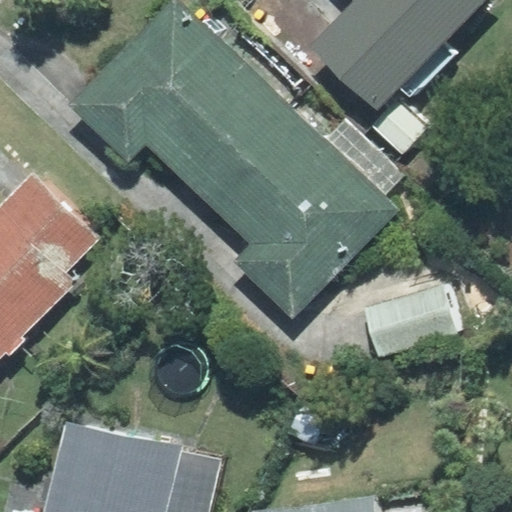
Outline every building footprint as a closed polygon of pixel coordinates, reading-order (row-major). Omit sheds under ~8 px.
[(146,143),(207,201),(294,110),(179,0),(172,0),(71,106),(129,161),(146,143)] [(445,41),(484,0),(356,0),(357,1),(314,44),(378,106),(398,85),(411,97),(456,51),(445,41)] [(327,141),(294,110),(207,201),(251,243),(233,261),(293,318),(398,210),(382,195),(402,175),(346,121),(327,141)] [(0,355),(5,351),(10,355),(25,340),(21,335),(73,283),(64,273),(98,239),(33,175),(0,208),(0,355)] [(450,282),(364,308),(378,356),(464,330),(450,282)] [(208,511),(219,463),(179,454),(180,447),(66,421),(45,511),(24,511),(12,509),(11,511),(208,511)] [(371,511),(370,498),(251,511),(371,511)]
